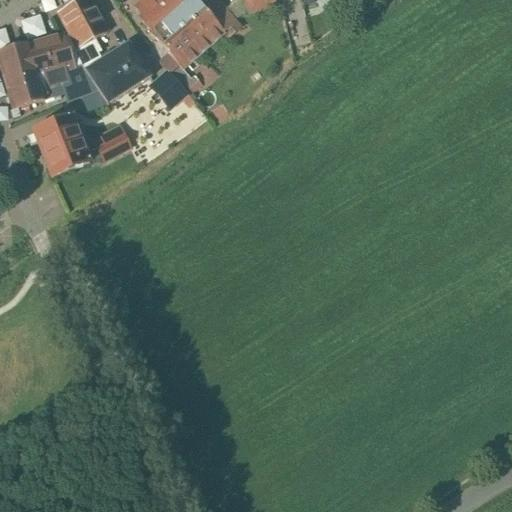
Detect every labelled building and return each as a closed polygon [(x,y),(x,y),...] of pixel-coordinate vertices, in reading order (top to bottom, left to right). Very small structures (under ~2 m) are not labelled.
[(87,0),(85,0),(57,15),(68,36),(76,50),(94,41),(106,34),(87,0)] [(181,7),(174,0),(146,0),(135,10),(144,19),(140,22),(150,34),(181,7)] [(150,34),(149,35),(181,71),(223,34),(203,11),(193,0),(188,0),(181,7),(150,34)] [(193,0),(203,11),(210,4),(206,0),(193,0)] [(235,23),(215,0),(206,0),(210,4),(203,11),(223,34),(235,23)] [(273,0),(245,0),(248,13),(275,8),(273,0)] [(76,50),(68,36),(63,39),(62,37),(61,37),(73,69),(39,79),(45,102),(47,104),(60,100),(59,97),(64,96),(66,104),(97,93),(84,73),(102,61),(97,54),(100,53),(94,41),(76,50)] [(28,46),(0,54),(0,73),(11,111),(28,106),(44,102),(45,102),(39,79),(73,69),(61,37),(47,41),(29,47),(28,46)] [(102,61),(84,73),(97,93),(106,107),(149,79),(127,45),(102,61)] [(166,73),(150,88),(169,110),(180,100),(186,96),(166,73)] [(186,96),(180,100),(187,108),(193,103),(186,96)] [(44,102),(28,106),(31,115),(46,110),(44,102)] [(51,127),(32,134),(50,180),(88,165),(70,119),(51,127)] [(118,128),(98,138),(103,146),(122,136),(118,128)] [(103,146),(96,150),(102,162),(129,148),(122,136),(103,146)]
